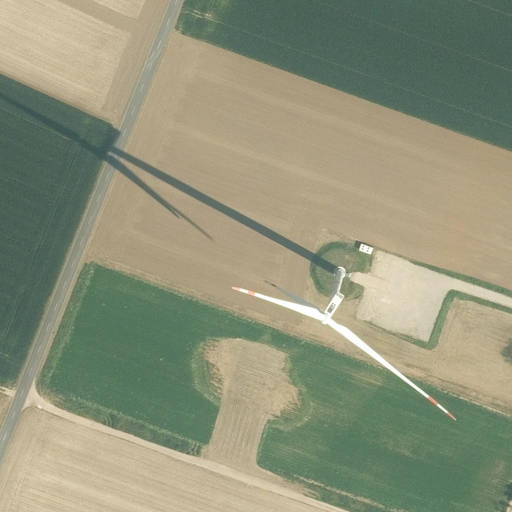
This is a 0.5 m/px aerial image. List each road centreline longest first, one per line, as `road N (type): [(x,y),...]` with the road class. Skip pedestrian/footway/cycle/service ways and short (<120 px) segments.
road 1 (secondary): [(177,0),(0,451)]
road 2 (track): [(330,511),(0,391)]
road 3 (track): [(511,305),(377,257)]
